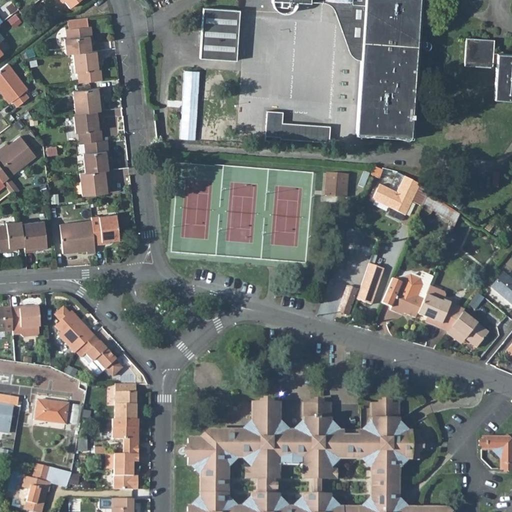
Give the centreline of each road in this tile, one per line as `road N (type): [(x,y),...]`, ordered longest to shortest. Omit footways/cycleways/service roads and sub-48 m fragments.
road 1 (residential): [(146,271),(152,233),(119,0)]
road 2 (residential): [(511,388),(250,308)]
road 3 (residential): [(163,361),(162,511)]
